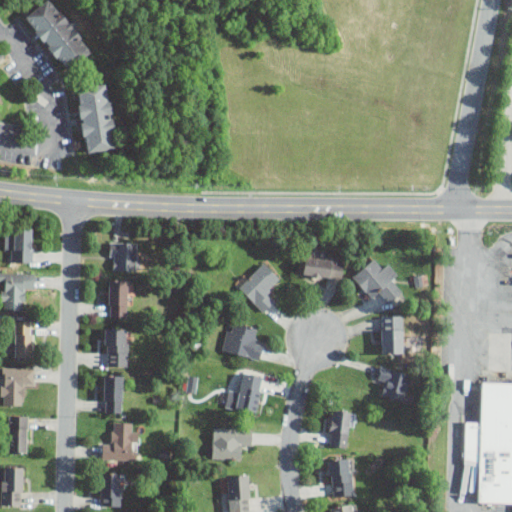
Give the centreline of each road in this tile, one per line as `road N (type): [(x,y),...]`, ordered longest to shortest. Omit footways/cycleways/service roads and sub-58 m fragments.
road 1 (tertiary): [(0,192),(70,202),(511,209)]
road 2 (residential): [(70,202),(62,511)]
road 3 (residential): [(453,209),(490,0)]
road 4 (residential): [(291,511),(290,435),(318,332)]
